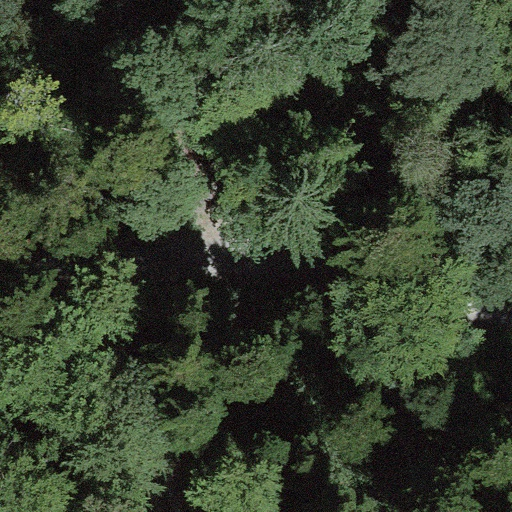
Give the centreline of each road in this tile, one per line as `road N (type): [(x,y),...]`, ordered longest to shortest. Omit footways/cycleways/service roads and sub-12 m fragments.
road 1 (track): [(511,322),(0,275)]
road 2 (track): [(223,292),(161,0)]
road 3 (track): [(126,283),(170,511)]
